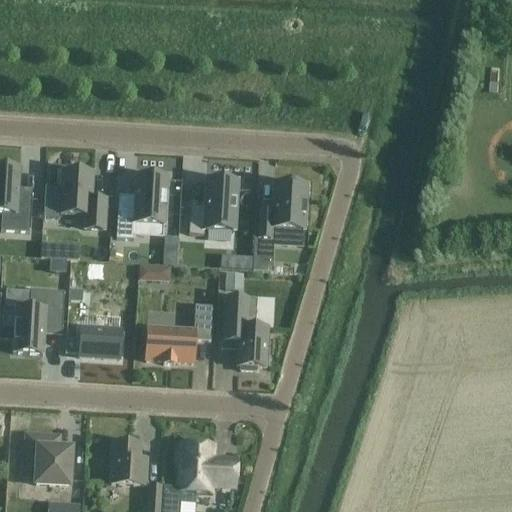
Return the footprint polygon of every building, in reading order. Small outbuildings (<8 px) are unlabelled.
[(0,170),(0,216),(1,216),(0,225),(0,234),(29,236),(31,199),(18,198),(19,171),(0,170)] [(44,186),(42,219),(58,220),(59,220),(60,217),(84,218),(83,232),(104,233),(106,202),(91,201),(92,175),(61,174),(60,187),(44,186)] [(117,208),(115,242),(132,243),(133,227),(164,229),(167,180),(135,178),(133,209),(117,208)] [(189,210),(187,237),(203,238),(203,231),(234,233),(237,184),(209,183),(205,182),(203,211),(189,210)] [(303,233),(306,188),(273,186),(271,214),(259,213),(258,241),(270,242),(271,231),(303,233)] [(57,249),(41,248),(40,262),(56,263),(57,249)] [(164,248),(163,266),(176,267),(177,249),(164,248)] [(252,274),(253,260),(237,259),(236,273),(252,274)] [(140,270),(140,282),(152,282),(152,271),(140,270)] [(225,275),(224,286),(241,287),(242,276),(225,275)] [(69,292),(68,303),(81,304),(82,292),(69,292)] [(15,310),(12,356),(42,358),(44,331),(61,333),(64,295),(30,293),(29,311),(15,310)] [(237,345),(236,369),(240,370),(240,374),(258,375),(259,371),(265,371),(268,331),(253,330),(255,302),(224,300),(222,344),(237,345)] [(210,345),(212,310),(194,309),(193,334),(147,331),(145,364),(162,365),(162,367),(174,368),(174,366),(192,367),(193,344),(210,345)] [(80,331),(78,360),(119,362),(121,333),(80,331)] [(23,465),(25,465),(25,475),(36,476),(35,487),(68,489),(70,452),(56,452),(57,441),(27,439),(26,451),(24,451),(23,465)] [(139,445),(113,444),(110,487),(144,489),(145,462),(138,462),(139,445)] [(163,488),(161,511),(177,511),(178,505),(179,505),(195,506),(195,494),(210,495),(210,489),(233,490),(235,463),(219,462),(219,464),(211,464),(212,450),(180,448),(180,452),(178,452),(177,464),(179,464),(178,489),(163,488)] [(159,511),(161,489),(149,489),(147,511),(159,511)]
